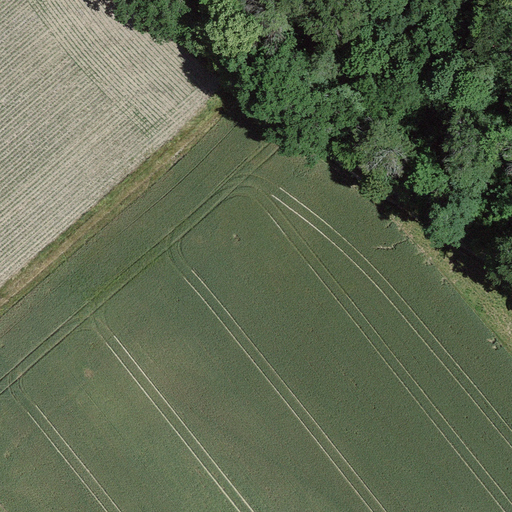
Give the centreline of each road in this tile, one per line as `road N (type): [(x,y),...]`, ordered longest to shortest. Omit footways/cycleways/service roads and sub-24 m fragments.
road 1 (track): [(177,0),(256,86),(511,258)]
road 2 (track): [(331,0),(511,125)]
